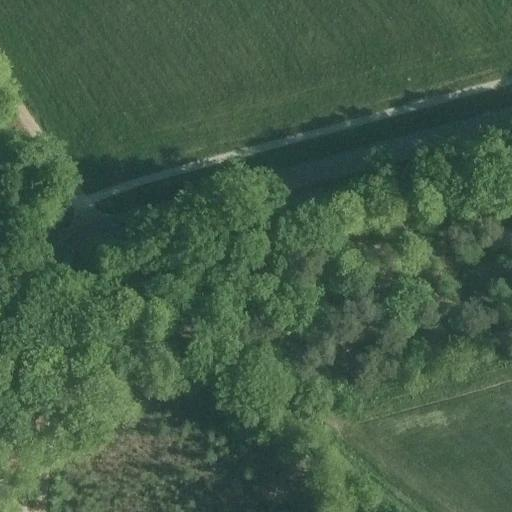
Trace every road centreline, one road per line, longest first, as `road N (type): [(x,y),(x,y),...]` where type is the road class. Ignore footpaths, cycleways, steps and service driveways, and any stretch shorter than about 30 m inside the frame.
road 1 (tertiary): [(0,259),(511,117)]
road 2 (track): [(435,511),(113,248),(81,202)]
road 3 (track): [(64,241),(41,511)]
road 4 (track): [(0,81),(81,202)]
